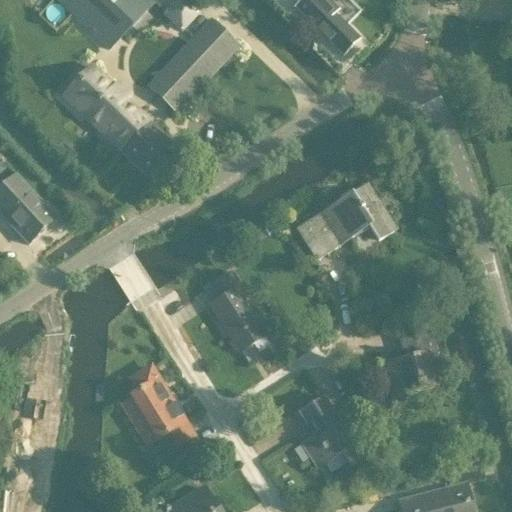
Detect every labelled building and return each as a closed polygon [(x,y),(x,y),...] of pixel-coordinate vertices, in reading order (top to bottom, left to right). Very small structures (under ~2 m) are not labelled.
[(152,5),(147,0),(54,0),(108,51),(152,5)] [(195,8),(187,0),(180,0),(165,16),(177,27),(195,8)] [(299,11),(343,57),(359,42),(335,17),(339,13),(326,0),(306,0),(309,2),(299,11)] [(237,49),(209,24),(148,89),(175,114),(237,49)] [(73,87),(63,98),(149,180),(177,152),(91,69),(73,87)] [(0,217),(26,247),(54,222),(15,178),(0,191),(0,217)] [(366,190),(299,233),(318,262),(370,229),(379,244),(394,234),(366,190)] [(232,277),(211,291),(219,303),(211,309),(241,356),(266,339),(237,293),(241,291),(232,277)] [(408,362),(383,368),(391,401),(420,394),(419,390),(436,386),(433,370),(442,367),(434,334),(403,341),(408,362)] [(140,395),(132,401),(158,443),(167,437),(176,451),(196,439),(176,406),(173,408),(151,371),(132,383),(140,395)] [(323,402),(300,417),(314,439),(302,446),(318,472),(342,457),(350,470),(362,463),(323,402)] [(374,485),(365,487),(368,497),(388,493),(384,476),(373,479),(374,485)] [(472,511),(466,487),(400,505),(401,511),(472,511)] [(216,511),(204,491),(170,511),(216,511)]
